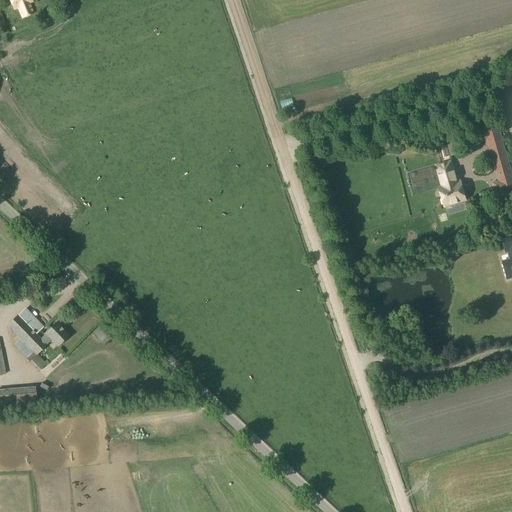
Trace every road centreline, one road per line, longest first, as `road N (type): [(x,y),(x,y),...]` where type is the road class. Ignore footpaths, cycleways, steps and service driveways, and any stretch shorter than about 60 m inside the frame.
road 1 (track): [(234,0),(406,511)]
road 2 (unclassified): [(327,511),(0,200)]
road 3 (unknown): [(84,281),(11,306),(1,333),(12,368),(0,383)]
